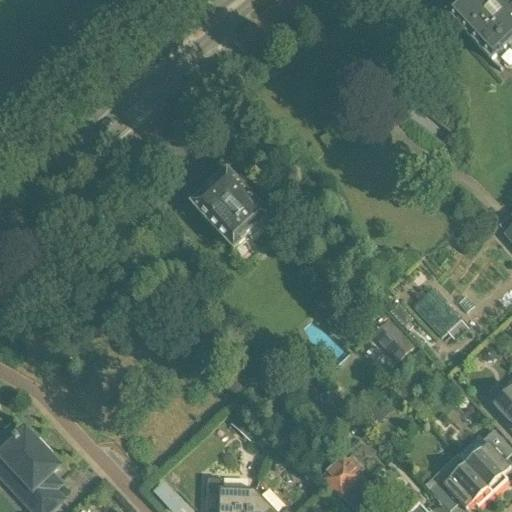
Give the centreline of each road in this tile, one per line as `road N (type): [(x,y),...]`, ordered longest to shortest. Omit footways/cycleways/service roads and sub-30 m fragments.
road 1 (secondary): [(0,223),(240,0)]
road 2 (residential): [(147,511),(72,428),(0,372)]
